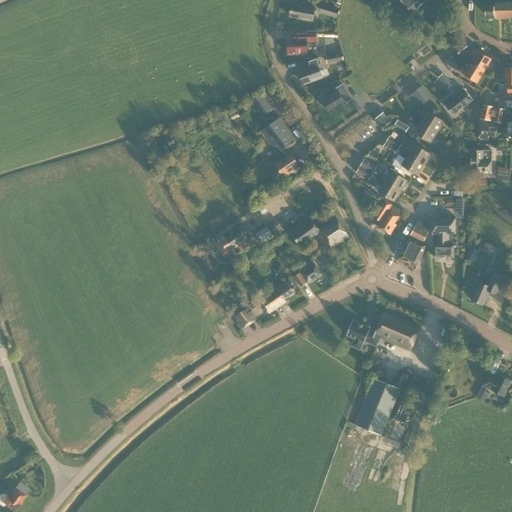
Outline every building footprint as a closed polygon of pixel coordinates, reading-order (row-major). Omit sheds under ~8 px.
[(393,0),(394,0),(409,16),(425,0),(393,0)] [(508,19),(509,19),(509,18),(511,17),(511,2),(509,3),(509,1),(508,1),(508,3),(503,3),(503,2),(502,2),(502,3),(497,3),(497,2),(496,2),(496,3),(495,3),(495,6),(486,6),(486,15),(495,15),(495,18),(496,18),(496,19),(497,19),(497,18),(502,18),(502,19),(503,19),(503,18),(508,18),(508,19)] [(329,15),(337,17),(340,9),(324,4),(323,10),(330,12),(329,15)] [(300,6),(292,5),(290,17),(298,18),(298,19),(313,22),(315,8),(300,5),(300,6)] [(317,55),(316,32),(294,32),(295,39),(288,40),(289,54),(308,54),(308,56),(317,55)] [(456,50),(460,56),(470,49),(466,43),(456,50)] [(475,56),(470,63),(484,71),(492,59),(479,51),(479,52),(473,48),(470,53),(475,56)] [(339,54),(326,56),(327,64),(340,61),(339,54)] [(451,72),(453,68),(456,70),(460,63),(450,57),(445,64),(449,66),(448,67),(451,72)] [(300,72),(305,84),(323,77),(321,71),(324,70),(320,58),(306,63),(308,69),(300,72)] [(477,83),(484,71),(470,63),(467,60),(463,67),(462,67),(459,72),(465,75),(477,83)] [(453,84),(444,73),(438,78),(448,88),(453,84)] [(338,91),(323,100),(330,113),(346,103),(343,98),(349,94),(343,85),(336,88),(338,91)] [(412,94),(421,106),(431,98),(422,86),(412,94)] [(455,92),(442,101),(454,115),(473,100),(464,88),(456,94),(455,92)] [(276,108),(266,94),(254,102),(264,116),(276,108)] [(255,109),(251,103),(245,106),(249,113),(255,109)] [(480,118),(503,123),(505,110),(483,105),(480,118)] [(248,122),(256,117),(253,112),(245,117),(248,122)] [(416,113),(413,118),(437,132),(444,122),(428,112),(424,118),(416,113)] [(375,119),(383,129),(392,123),(384,113),(375,119)] [(281,117),(261,131),(277,154),(278,155),(280,154),(284,159),(276,165),(285,176),(293,171),(295,175),(302,170),(300,166),(287,148),(298,140),(281,117)] [(431,143),(437,132),(413,118),(411,121),(419,126),(415,133),(431,143)] [(395,125),(406,132),(409,128),(398,121),(395,125)] [(511,122),(503,122),(503,125),(503,133),(503,134),(511,133),(511,122)] [(489,136),(497,136),(497,133),(503,133),(503,125),(479,124),(479,138),(489,138),(489,136)] [(390,136),(386,142),(398,149),(402,144),(390,136)] [(395,154),(398,149),(386,142),(383,147),(395,154)] [(403,146),(400,150),(424,165),(431,154),(415,144),(411,151),(403,146)] [(418,175),(424,165),(400,150),(398,154),(406,159),(402,165),(418,175)] [(472,172),(491,173),(492,150),(472,150),(472,172)] [(367,157),(375,162),(378,157),(370,152),(367,157)] [(376,167),(377,166),(365,159),(361,166),(373,173),(375,169),(376,167)] [(393,163),(390,168),(398,172),(401,167),(393,163)] [(361,166),(357,173),(369,180),(373,173),(361,166)] [(375,169),(373,173),(377,176),(401,191),(402,190),(404,191),(407,186),(405,185),(408,180),(391,170),(389,169),(386,169),(383,174),(380,172),(381,170),(376,167),(375,169)] [(507,176),(508,168),(499,167),(498,175),(507,176)] [(377,176),(375,181),(382,185),(378,192),(395,202),(401,191),(377,176)] [(364,205),(372,192),(366,187),(360,196),(364,205)] [(378,227),(391,235),(396,225),(394,224),(399,216),(390,210),(394,204),(386,199),(375,217),(382,222),(378,227)] [(323,207),(329,216),(335,211),(329,202),(323,207)] [(303,225),(302,223),(290,231),(300,245),(315,235),(316,236),(319,234),(320,236),(318,237),(328,251),(349,237),(336,218),(321,228),(314,218),(303,225)] [(433,244),(434,244),(434,257),(454,257),(454,245),(449,245),(449,242),(456,242),(456,218),(432,218),(432,233),(433,233),(433,244)] [(423,241),(424,242),(428,233),(426,232),(429,225),(419,220),(411,235),(410,234),(403,248),(404,248),(399,258),(417,267),(425,249),(420,247),(423,241)] [(268,228),(274,238),(283,233),(277,222),(268,228)] [(237,254),(254,243),(241,223),(223,235),(223,236),(214,242),(225,258),(235,251),(237,254)] [(256,234),(263,245),(274,238),(268,228),(267,227),(256,234)] [(469,262),(477,265),(482,252),(474,249),(469,262)] [(282,265),(278,268),(284,277),(289,274),(282,265)] [(307,283),(321,274),(315,265),(301,274),(300,272),(294,277),(301,287),(307,283)] [(476,281),(479,282),(471,300),(484,305),(490,292),(497,295),(502,284),(480,274),(476,281)] [(287,281),(293,288),(297,285),(292,278),(287,281)] [(278,290),(260,302),(268,314),(286,301),(284,299),(294,293),(286,282),(277,288),(278,290)] [(243,329),(257,319),(249,308),(235,317),(243,329)] [(352,344),(353,347),(359,350),(361,349),(363,344),(364,344),(365,343),(371,345),(372,343),(377,345),(380,339),(411,352),(421,327),(384,312),(375,332),(370,329),(371,328),(353,320),(346,336),(354,339),(352,344)] [(401,371),(395,386),(403,390),(409,375),(401,371)] [(483,386),(493,391),(492,392),(504,398),(511,383),(511,382),(510,380),(507,378),(505,379),(500,377),(498,381),(495,380),(495,379),(489,375),(483,386)] [(374,379),(354,425),(381,436),(400,390),(374,379)] [(455,388),(454,388),(453,387),(452,388),(451,388),(450,388),(450,389),(449,389),(449,390),(448,391),(448,392),(448,393),(448,394),(448,395),(449,395),(449,396),(450,397),(451,397),(452,398),(453,398),(454,398),(455,397),(456,397),(457,396),(458,395),(458,394),(458,393),(458,392),(458,391),(457,390),(457,389),(456,388),(455,388)] [(476,398),(485,403),(489,394),(481,389),(476,398)] [(5,505),(13,511),(14,511),(20,506),(19,505),(30,491),(19,483),(9,497),(7,495),(6,497),(4,495),(1,495),(0,496),(0,505),(3,508),(5,505)]
